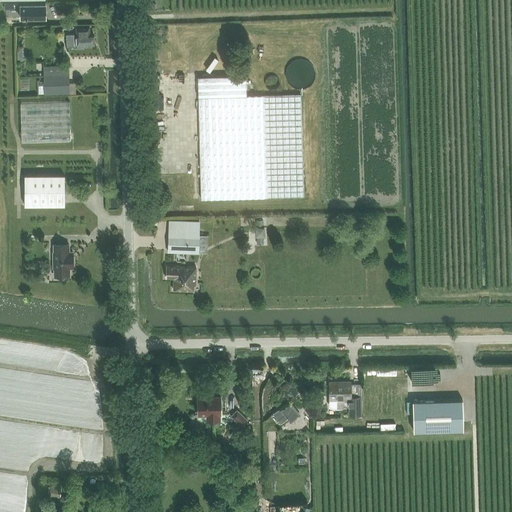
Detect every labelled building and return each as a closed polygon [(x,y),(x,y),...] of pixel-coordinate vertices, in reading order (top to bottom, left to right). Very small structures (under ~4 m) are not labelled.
[(45,4),(20,5),(20,18),(45,18),(45,4)] [(75,34),(64,35),(65,47),(76,47),(76,48),(83,48),(83,45),(92,45),(92,33),(88,33),(88,26),(75,27),(75,34)] [(314,76),(314,73),(314,71),(313,68),(311,65),(310,63),(307,61),(305,60),(302,59),(299,59),(297,60),(294,60),(292,62),(289,64),(288,66),(286,68),(286,71),(285,74),(286,76),(286,79),(288,82),(290,84),(292,85),(294,87),(297,88),(300,88),(303,87),(305,87),(308,85),(310,83),(312,81),(313,79),(314,76)] [(68,74),(44,75),(45,95),(69,94),(68,74)] [(245,75),(197,77),(197,97),(245,95),(245,75)] [(197,97),(200,198),(303,195),(300,93),(245,95),(197,97)] [(20,102),(21,141),(70,140),(69,101),(20,102)] [(24,175),(24,205),(65,205),(64,175),(24,175)] [(264,243),(265,227),(256,227),(256,243),(264,243)] [(168,251),(198,252),(199,234),(169,233),(168,251)] [(52,252),(53,268),(54,268),(54,276),(69,276),(69,268),(73,268),(73,251),(69,252),(69,244),(53,244),(53,252),(52,252)] [(196,266),(166,265),(165,277),(173,277),(173,289),(192,290),(193,284),(195,284),(196,266)] [(350,381),(329,381),(330,400),(336,400),(336,407),(338,408),(339,409),(342,409),(344,408),(345,407),(348,407),(348,416),(361,416),(361,396),(360,384),(355,384),(351,384),(351,381),(350,381)] [(221,397),(197,397),(197,415),(201,415),(201,418),(202,419),(204,421),(206,421),(220,421),(220,414),(221,414),(221,397)] [(463,400),(413,401),(413,431),(464,430),(463,400)] [(280,424),(291,417),(285,408),(274,415),(280,424)] [(248,419),(237,409),(231,415),(242,426),(248,419)] [(46,487),(45,496),(54,497),(55,492),(61,493),(61,488),(46,487)]
